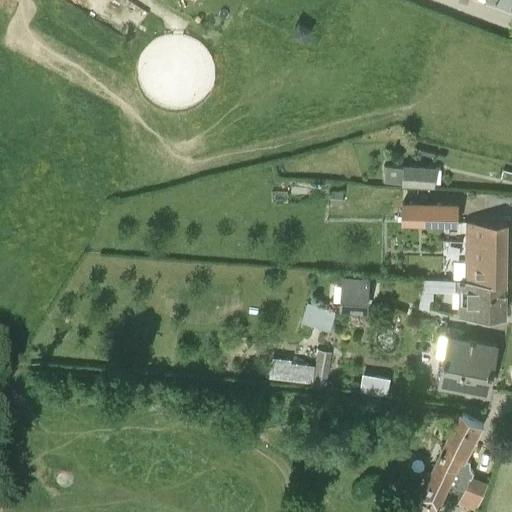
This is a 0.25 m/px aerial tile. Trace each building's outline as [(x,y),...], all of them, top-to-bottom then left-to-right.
[(385,164),(385,181),(403,181),(403,183),(435,185),(436,166),(404,164),(404,165),(385,164)] [(331,203),(343,204),(344,190),(332,189),(331,203)] [(274,201),(287,201),(287,191),(274,190),(274,201)] [(402,218),(417,218),(418,199),(403,199),(402,218)] [(417,218),(458,219),(458,201),(418,199),(417,218)] [(465,279),(483,279),(506,279),(507,220),(468,220),(468,261),(454,261),(453,279),(465,279)] [(342,305),(365,307),(368,279),(344,278),(342,305)] [(421,298),(435,298),(435,288),(436,278),(422,278),(422,282),(421,298)] [(505,281),(483,279),(465,279),(453,279),(436,278),(435,288),(461,289),(460,313),(505,313),(505,281)] [(318,314),(320,308),(320,306),(307,302),(305,309),(301,320),(314,325),(317,317),(318,314)] [(440,380),(489,389),(493,364),(497,344),(449,335),(440,380)] [(323,366),(325,350),(319,349),(317,365),(316,365),(313,383),(325,386),(328,370),(328,367),(323,366)] [(284,378),(313,381),(315,363),(287,359),(287,357),(271,355),(269,376),(284,378)] [(375,373),(372,390),(386,392),(389,375),(375,373)] [(470,463),(470,461),(471,460),(466,457),(484,423),(463,412),(417,498),(438,509),(450,485),(463,492),(458,502),(475,510),(480,501),(488,482),(472,476),(474,471),(472,469),(471,468),(471,466),(470,465),(470,463)] [(388,443),(390,434),(383,429),(376,431),(374,440),(380,445),(388,443)]
